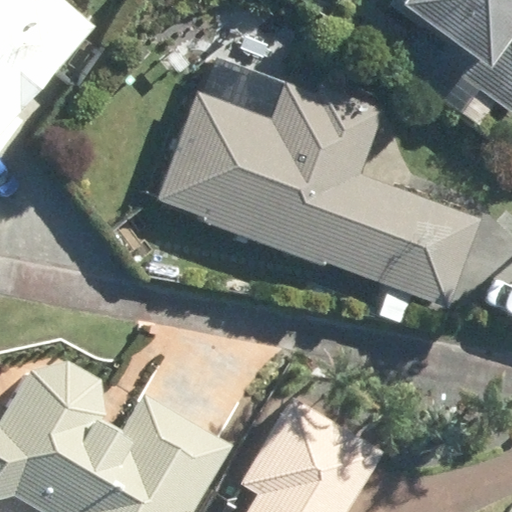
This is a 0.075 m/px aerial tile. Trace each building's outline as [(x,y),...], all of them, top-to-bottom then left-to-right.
[(0,0),(0,115),(2,114),(0,112),(0,90),(60,20),(37,0),(0,0)] [(511,0),(371,0),(430,41),(420,56),(503,112),(511,99),(511,0)] [(279,61),(289,34),(264,25),(254,51),(279,61)] [(342,170),(366,105),(300,80),(295,92),(267,81),(253,115),(180,89),(141,194),(188,211),(186,219),(307,264),(309,258),(430,303),(463,215),(342,170)] [(392,293),(371,286),(361,311),(383,318),(392,293)] [(171,511),(214,440),(127,388),(103,426),(83,414),(88,404),(82,374),(50,356),(14,364),(0,386),(0,493),(31,511),(171,511)] [(222,481),(237,491),(224,511),(327,511),(364,450),(272,395),(222,481)]
